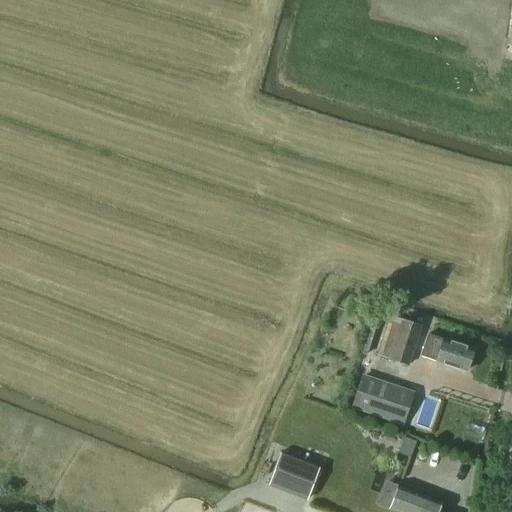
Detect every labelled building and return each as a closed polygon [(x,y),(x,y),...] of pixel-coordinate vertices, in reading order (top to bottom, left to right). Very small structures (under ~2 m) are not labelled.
[(422,327),(387,317),(377,356),(411,365),(422,327)] [(421,357),(437,362),(467,372),(474,350),(428,335),(421,357)] [(415,392),(363,375),(351,410),(404,427),(415,392)] [(282,453),(269,486),(307,500),(319,467),(282,453)] [(441,511),(443,507),(397,489),(390,508),(400,511),(441,511)]
